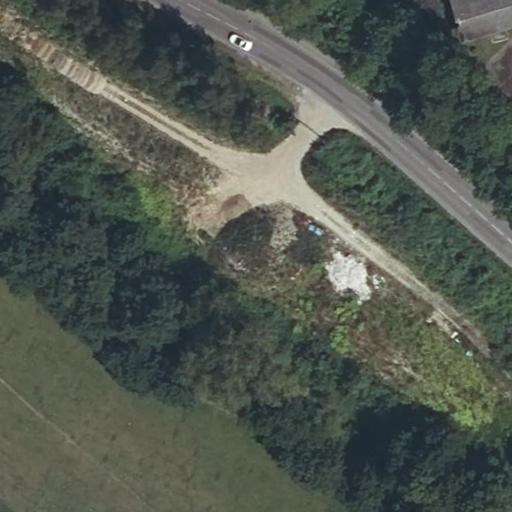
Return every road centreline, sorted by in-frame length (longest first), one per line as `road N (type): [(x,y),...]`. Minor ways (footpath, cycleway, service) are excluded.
road 1 (track): [(334,90),(308,125),(279,213),(488,410),(511,417)]
road 2 (secondary): [(168,0),(334,90),(511,245)]
